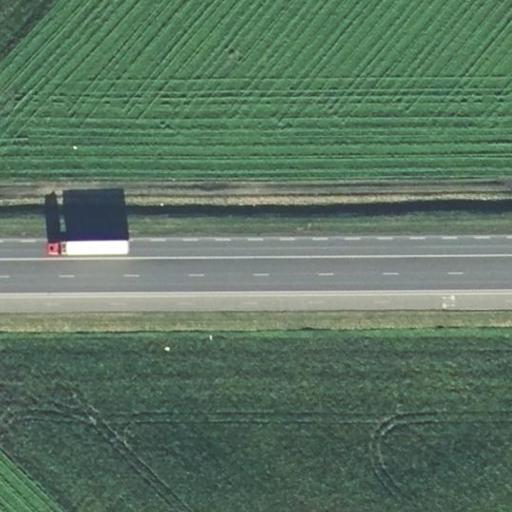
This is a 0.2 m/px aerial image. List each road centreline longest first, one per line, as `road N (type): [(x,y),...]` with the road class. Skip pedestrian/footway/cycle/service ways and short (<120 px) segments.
road 1 (track): [(511,184),(0,189)]
road 2 (primary): [(511,253),(0,257)]
